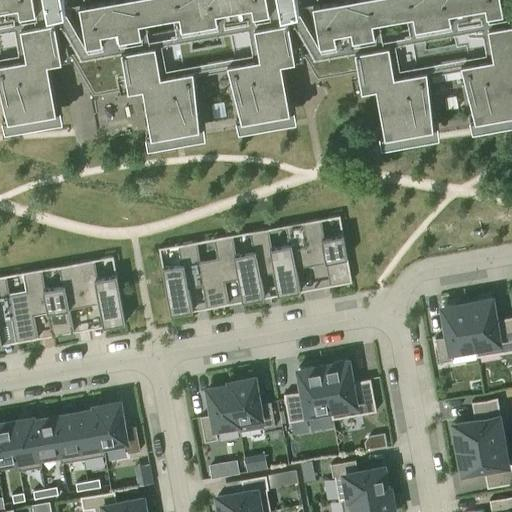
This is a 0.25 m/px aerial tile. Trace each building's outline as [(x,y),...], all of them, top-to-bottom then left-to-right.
[(0,0),(0,79),(9,114),(55,106),(47,60),(72,55),(94,93),(129,87),(132,86),(131,81),(143,79),(152,130),(199,122),(193,75),(231,68),(242,114),(288,105),(280,60),(305,55),(318,76),(359,69),(361,81),(377,78),(386,130),(432,121),(427,75),(464,68),(476,114),(511,107),(511,49),(507,22),(500,23),(498,12),(504,11),(501,0),(318,0),(319,4),(298,8),(297,0),(84,0),(85,0),(64,4),(63,0),(35,0),(34,0),(0,0)] [(320,218),(303,221),(311,264),(325,261),(329,285),(351,281),(343,233),(324,237),(320,218)] [(271,246),(270,246),(275,270),(274,270),(278,294),(300,290),(296,266),(311,264),(303,221),(285,224),(289,243),(271,246)] [(235,252),(235,253),(239,277),(238,277),(242,300),(264,297),(260,273),(274,270),(275,270),(270,246),(271,246),(268,227),(249,230),(253,249),(235,252)] [(200,259),(199,259),(203,283),(202,283),(206,307),(228,303),(224,279),(238,277),(239,277),(235,253),(235,252),(232,234),(214,237),(217,256),(200,259)] [(181,262),(162,266),(171,313),(193,309),(188,286),(202,283),(203,283),(199,259),(200,259),(196,240),(178,243),(181,262)] [(94,258),(76,261),(84,304),(99,302),(103,325),(125,322),(116,274),(97,277),(94,258)] [(45,287),(44,287),(48,311),(47,311),(51,335),(73,331),(69,307),(84,304),(76,261),(59,265),(62,284),(45,287)] [(9,293),(8,293),(12,317),(11,318),(16,341),(38,337),(33,313),(47,311),(48,311),(44,287),(45,287),(41,268),(23,271),(26,290),(9,293)] [(0,343),(2,344),(0,333),(0,319),(11,318),(12,317),(8,293),(9,293),(5,274),(0,275),(0,343)] [(477,300),(467,301),(475,346),(474,346),(476,356),(511,349),(511,315),(495,318),(491,295),(477,297),(477,300)] [(447,334),(435,336),(440,361),(452,359),(450,351),(474,346),(475,346),(467,301),(456,303),(456,301),(442,304),(447,334)] [(334,362),(323,364),(332,413),(331,413),(332,418),(376,410),(370,377),(352,380),(347,357),(333,359),(334,362)] [(302,389),(284,393),(289,420),(331,413),(332,413),(323,364),(312,365),(312,363),(298,366),(302,389)] [(254,376),(229,380),(230,383),(231,383),(239,430),(240,429),(243,429),(262,425),(263,427),(275,425),(271,400),(259,402),(254,376)] [(212,413),(200,415),(206,446),(219,443),(218,436),(223,435),(241,432),(240,429),(239,430),(231,383),(230,383),(207,387),(212,413)] [(475,419),(451,423),(454,437),(456,437),(458,447),(507,438),(503,413),(500,414),(497,395),(471,400),(475,419)] [(119,401),(94,405),(95,407),(96,407),(103,449),(104,449),(126,445),(128,451),(140,449),(135,424),(123,427),(119,401)] [(95,407),(75,411),(83,458),(105,454),(104,449),(103,449),(96,407),(95,407)] [(75,411),(53,414),(60,452),(59,452),(61,462),(83,458),(75,411)] [(33,418),(32,418),(39,456),(40,456),(59,452),(60,452),(53,414),(33,418)] [(32,416),(10,420),(17,460),(16,460),(18,469),(41,465),(40,456),(39,456),(32,418),(33,418),(32,416)] [(10,420),(0,421),(0,462),(16,460),(17,460),(10,420)] [(460,458),(457,458),(460,472),(484,468),(487,487),(511,482),(511,464),(507,438),(458,447),(460,458)] [(355,458),(330,463),(333,476),(334,476),(335,480),(339,499),(341,498),(341,497),(388,489),(388,488),(384,465),(357,470),(355,458)] [(236,459),(209,464),(211,477),(239,472),(236,459)] [(227,493),(217,495),(219,511),(254,511),(268,510),(271,510),(267,487),(268,487),(266,474),(241,478),(243,490),(227,493)] [(99,478),(87,480),(88,488),(100,486),(99,478)] [(87,480),(75,482),(77,490),(88,488),(87,480)] [(56,485),(44,487),(46,495),(47,495),(58,493),(56,485)] [(44,487),(33,489),(34,498),(46,495),(44,487)] [(388,489),(341,497),(341,498),(342,501),(343,511),(394,511),(390,488),(388,488),(388,489)] [(111,490),(80,495),(82,509),(93,507),(94,511),(145,511),(143,496),(116,501),(114,489),(111,490)] [(23,491),(11,493),(13,501),(25,499),(23,491)] [(491,511),(511,511),(511,494),(489,498),(491,511)]
